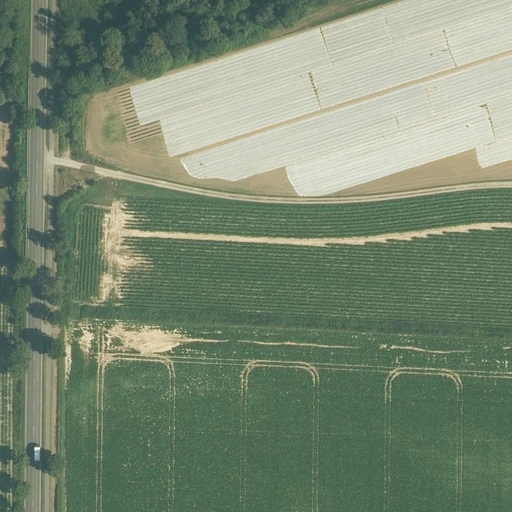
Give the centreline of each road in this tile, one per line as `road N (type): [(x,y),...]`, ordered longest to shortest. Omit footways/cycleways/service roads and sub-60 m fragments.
road 1 (primary): [(33,511),(39,0)]
road 2 (track): [(511,186),(387,200),(234,200),(37,160)]
